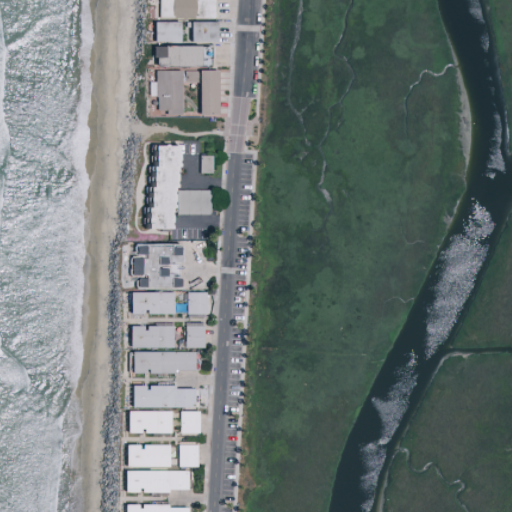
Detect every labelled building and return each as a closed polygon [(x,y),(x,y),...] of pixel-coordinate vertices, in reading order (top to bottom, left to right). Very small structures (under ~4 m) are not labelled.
[(189,18),(189,0),(167,0),(167,17),(189,18)] [(149,41),(177,41),(176,20),(149,21),(149,41)] [(211,41),(211,20),(185,20),(186,41),(211,41)] [(193,44),(148,45),(148,66),(194,65),(193,44)] [(176,69),(150,70),(150,109),(160,109),(160,114),(177,114),(176,69)] [(212,114),(212,70),(177,70),(177,82),(193,82),(194,114),(212,114)] [(152,147),(152,152),(153,152),(153,157),(151,157),(151,162),(154,162),(154,169),(151,168),(151,173),(152,173),(152,179),(150,179),(150,183),(152,183),(152,189),(148,189),(148,194),(150,194),(150,199),(147,199),(147,204),(150,204),(150,209),(146,209),(146,215),(149,215),(149,220),(146,220),(146,224),(149,224),(149,230),(170,231),(170,225),(171,225),(171,221),(169,221),(170,215),(171,215),(171,211),(172,211),(172,205),(174,205),(174,200),(172,200),(173,190),(175,190),(176,183),(177,183),(177,180),(175,179),(175,173),(176,173),(176,169),(178,169),(178,162),(180,162),(180,159),(178,159),(178,157),(177,157),(177,152),(179,152),(179,148),(177,148),(177,147),(174,147),(174,148),(166,148),(166,146),(163,146),(163,147),(152,147)] [(200,176),(212,176),(212,158),(200,158),(200,176)] [(178,192),(212,192),(212,218),(178,218),(178,192)] [(129,243),(128,273),(133,273),(133,285),(182,286),(182,276),(178,276),(179,259),(181,259),(181,244),(129,243)] [(128,290),(156,290),(156,312),(145,312),(145,308),(142,308),(141,312),(128,312),(128,290)] [(156,290),(174,291),(174,312),(156,312),(156,290)] [(185,292),(186,313),(205,313),(205,291),(185,292)] [(185,322),(203,322),(203,348),(184,347),(185,322)] [(128,325),(141,324),(141,328),(145,328),(145,324),(155,324),(156,346),(128,346),(128,325)] [(155,324),(173,324),(173,346),(156,346),(155,324)] [(130,350),(157,351),(157,373),(147,372),(147,367),(144,367),(144,372),(130,372),(130,350)] [(157,351),(174,351),(174,370),(174,373),(157,373),(157,351)] [(174,351),(194,351),(194,370),(174,370),(174,351)] [(130,384),(143,384),(143,388),(147,388),(147,384),(158,384),(158,406),(130,406),(130,384)] [(158,384),(175,384),(175,387),(175,406),(158,406),(158,384)] [(175,387),(194,387),(194,406),(175,406),(175,387)] [(126,410),(154,410),(153,432),(142,431),(142,427),(139,427),(139,431),(126,431),(126,410)] [(154,410),(171,411),(171,432),(153,432),(154,410)] [(179,411),(198,411),(198,432),(179,432),(179,411)] [(124,443),(138,443),(138,448),(141,448),(141,444),(152,444),(152,465),(124,465),(124,443)] [(152,444),(169,444),(169,466),(152,466),(152,465),(152,444)] [(178,444),(196,444),(196,466),(177,465),(178,444)] [(124,469),(151,470),(151,491),(140,491),(140,486),(137,486),(137,491),(123,491),(124,469)] [(151,470),(168,470),(168,488),(168,491),(151,491),(151,470)] [(168,470),(187,470),(187,489),(168,488),(168,470)] [(124,511),(124,503),(137,503),(137,507),(140,507),(140,504),(151,504),(151,511),(124,511)]
